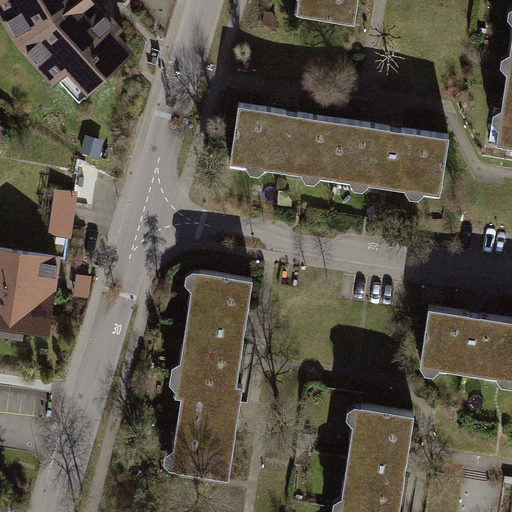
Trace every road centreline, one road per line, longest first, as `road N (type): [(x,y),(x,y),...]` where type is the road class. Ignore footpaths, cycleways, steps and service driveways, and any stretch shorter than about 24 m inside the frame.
road 1 (residential): [(511,282),(144,211)]
road 2 (residential): [(144,211),(58,511)]
road 3 (residential): [(186,69),(144,211)]
